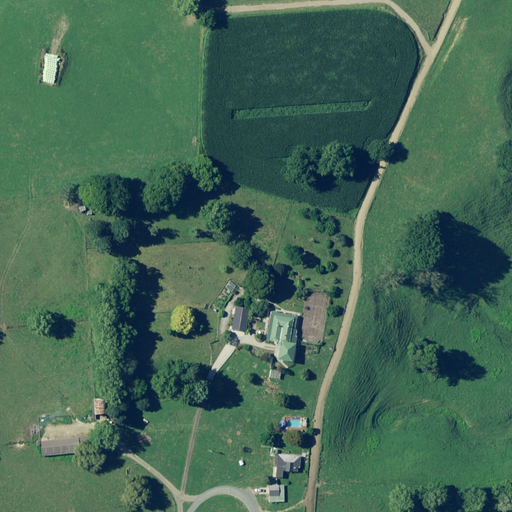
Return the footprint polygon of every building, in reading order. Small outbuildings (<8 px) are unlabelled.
[(296,330),(294,329),(295,315),(269,312),(265,340),(278,341),(275,360),(292,362),(296,330)] [(248,320),(231,317),(229,329),(246,332),(248,320)] [(103,398),(91,398),(91,414),(103,414),(103,398)] [(78,453),(77,438),(40,441),(40,455),(78,453)] [(299,456),(286,455),(285,463),(275,462),(274,477),(282,478),(282,471),(298,472),(299,456)] [(283,487),(267,487),(268,502),(283,502),(283,487)]
